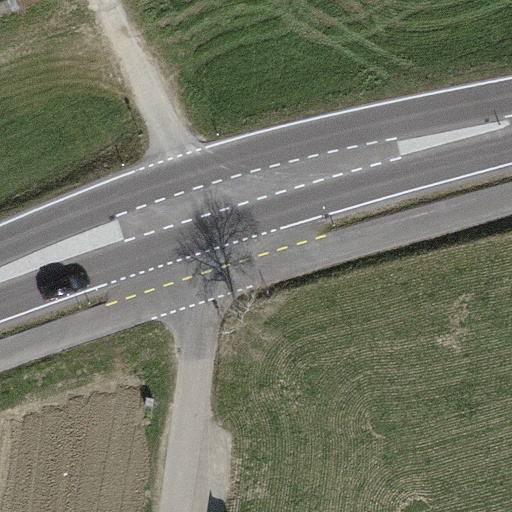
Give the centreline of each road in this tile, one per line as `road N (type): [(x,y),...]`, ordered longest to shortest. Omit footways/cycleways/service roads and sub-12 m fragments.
road 1 (primary): [(511,119),(345,155),(191,204)]
road 2 (unclassified): [(174,511),(200,332),(191,204)]
road 3 (track): [(191,204),(106,0)]
road 4 (primary): [(191,204),(0,274)]
